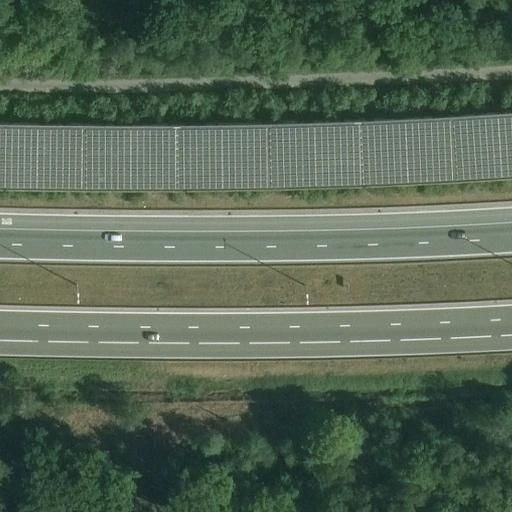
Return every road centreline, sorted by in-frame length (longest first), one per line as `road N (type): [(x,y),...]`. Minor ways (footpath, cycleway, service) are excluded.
road 1 (unclassified): [(511,79),(0,86)]
road 2 (motorway): [(511,232),(0,238)]
road 3 (motorway): [(0,327),(511,324)]
